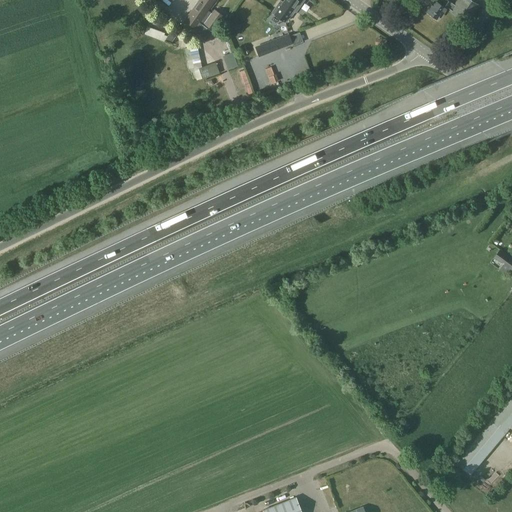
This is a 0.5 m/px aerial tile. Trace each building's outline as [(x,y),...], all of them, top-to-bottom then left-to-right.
[(196,29),(216,0),(198,0),(184,20),(196,29)] [(280,1),(272,12),(285,21),(292,10),(295,12),(304,1),(302,0),(284,0),(283,2),(280,1)] [(427,12),(436,18),(439,15),(441,16),(450,3),(445,0),(433,0),(430,4),(432,5),(427,12)] [(479,6),(470,0),(457,0),(450,11),(467,23),(479,6)] [(205,24),(211,28),(218,19),(212,14),(205,24)] [(271,54),(294,45),(289,34),(267,43),(271,54)] [(190,72),(203,70),(198,46),(185,49),(190,72)] [(225,70),(234,67),(233,61),(223,64),(225,70)] [(213,68),(199,75),(204,85),(218,79),(213,68)] [(267,82),(271,92),(277,89),(272,79),(267,82)] [(511,257),(500,249),(494,258),(502,263),(498,269),(507,275),(510,270),(511,270),(511,257)] [(511,399),(510,397),(456,462),(470,474),(509,427),(511,429),(511,399)] [(263,511),(301,511),(295,497),(263,510),(263,511)]
